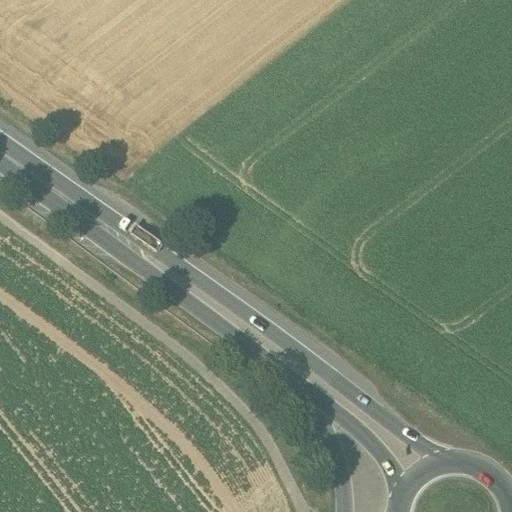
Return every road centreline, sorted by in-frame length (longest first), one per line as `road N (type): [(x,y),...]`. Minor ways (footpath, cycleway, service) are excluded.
road 1 (primary): [(452,461),(167,257),(139,253)]
road 2 (primary): [(139,253),(154,275),(282,372)]
road 3 (primary): [(282,372),(379,451),(401,494)]
road 4 (primary): [(139,253),(0,150)]
road 5 (motorway): [(282,372),(327,434),(342,511)]
